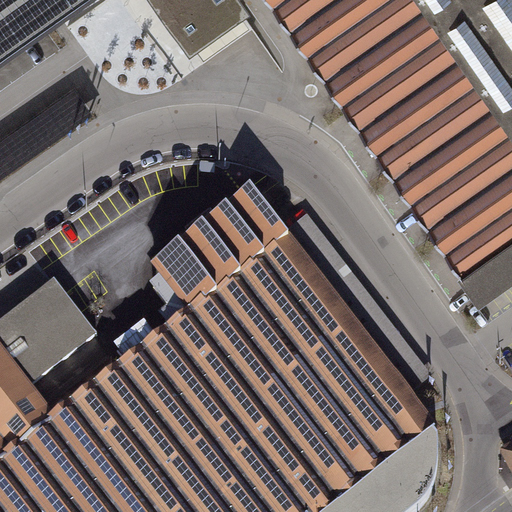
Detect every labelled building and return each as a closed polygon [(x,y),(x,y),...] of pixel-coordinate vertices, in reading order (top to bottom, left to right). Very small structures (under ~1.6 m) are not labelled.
[(0,0),(0,61),(84,0),(119,0),(174,74),(244,24),(226,0),(0,0)] [(511,0),(274,0),(481,299),(511,277),(511,0)] [(0,511),(436,511),(442,508),(453,480),(453,442),(430,406),(266,194),(157,267),(193,322),(66,418),(0,466),(0,511)] [(98,253),(0,326),(0,466),(66,418),(40,389),(144,314),(98,253)] [(511,445),(500,452),(511,471),(511,445)]
